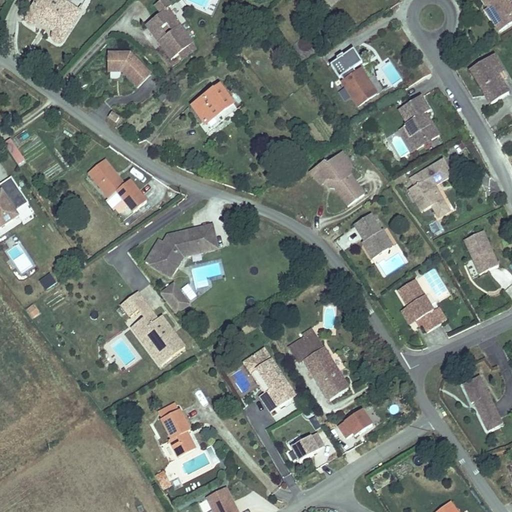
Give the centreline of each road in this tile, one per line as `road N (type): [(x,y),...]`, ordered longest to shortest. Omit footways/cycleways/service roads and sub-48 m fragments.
road 1 (residential): [(408,371),(369,301),(312,235),(144,165),(0,54)]
road 2 (residential): [(511,190),(441,65),(434,38)]
road 3 (residential): [(433,417),(329,486)]
